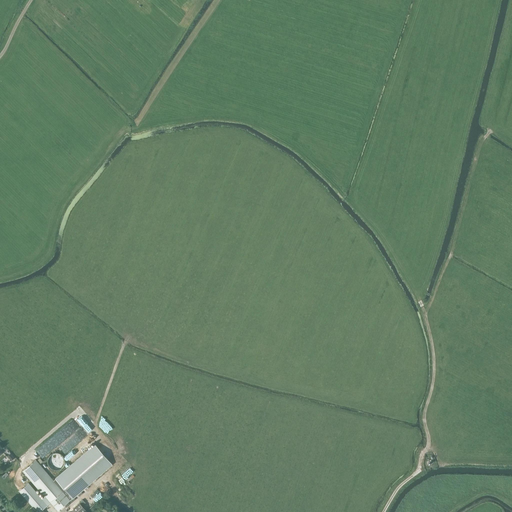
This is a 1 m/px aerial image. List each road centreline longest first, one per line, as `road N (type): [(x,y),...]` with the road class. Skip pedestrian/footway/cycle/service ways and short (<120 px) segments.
road 1 (track): [(511,454),(427,449),(435,375),(415,290)]
road 2 (track): [(66,511),(121,464),(93,432),(126,340)]
